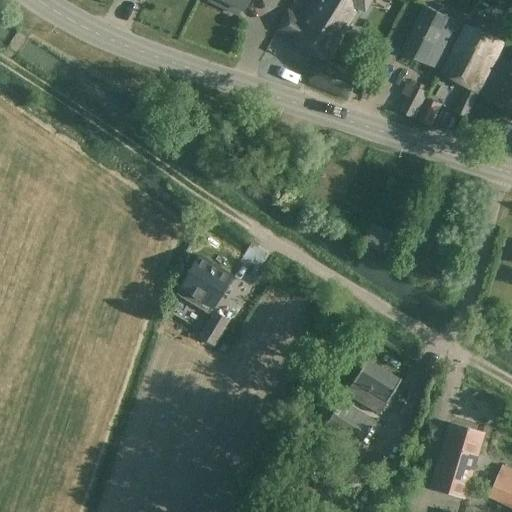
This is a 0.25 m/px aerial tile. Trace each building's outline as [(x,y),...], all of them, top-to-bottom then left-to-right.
[(207,0),(207,1),(225,9),(227,4),(241,11),(246,0),(207,0)] [(371,0),(310,0),(299,25),(286,19),(276,40),(319,61),(333,67),(345,41),(349,43),(362,16),(363,17),(371,0)] [(463,24),(425,6),(401,54),(428,68),(432,60),(443,66),(463,24)] [(503,44),(466,26),(443,76),(468,87),(455,113),(467,119),(503,44)] [(511,61),(510,65),(500,59),(479,96),(511,114),(511,61)] [(352,76),(318,63),(309,83),(344,97),(352,76)] [(427,94),(409,85),(403,95),(407,98),(399,112),(414,120),(427,94)] [(441,105),(426,99),(417,121),(431,127),(441,105)] [(183,280),(174,294),(208,314),(231,276),(198,255),(183,280)] [(226,322),(213,314),(201,336),(214,343),(226,322)] [(366,360),(345,394),(378,415),(400,380),(385,371),(382,369),(366,360)] [(291,403),(301,407),(310,379),(300,376),(291,403)] [(282,420),(291,422),(296,406),(288,403),(282,420)] [(371,420),(341,403),(334,415),(324,409),(316,423),(339,436),(335,445),(351,455),(371,420)] [(483,434),(449,424),(429,489),(463,499),(483,434)] [(346,474),(338,489),(356,498),(363,484),(371,469),(354,460),(346,474)] [(511,471),(501,466),(487,498),(511,509),(511,471)]
